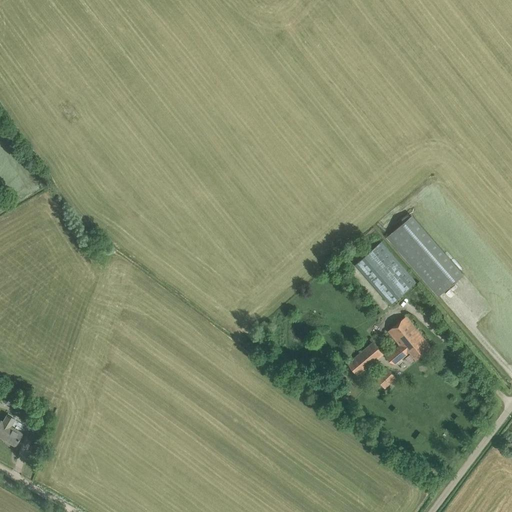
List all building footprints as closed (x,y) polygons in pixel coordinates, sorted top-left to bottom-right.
[(464,274),(412,215),(387,237),(439,296),(464,274)] [(359,262),(394,302),(416,282),(381,242),(359,262)] [(416,359),(431,347),(406,317),(389,331),(400,345),(386,357),(390,361),(395,364),(410,352),(416,359)] [(348,363),(359,376),(383,355),(372,342),(348,363)] [(376,379),(385,388),(396,378),(387,369),(376,379)] [(2,401),(9,405),(14,395),(8,392),(2,401)] [(0,421),(0,437),(15,446),(22,433),(10,426),(15,419),(7,414),(2,422),(1,421),(0,421)]
